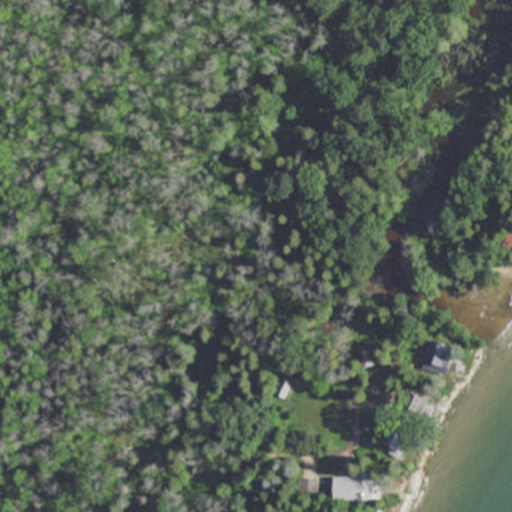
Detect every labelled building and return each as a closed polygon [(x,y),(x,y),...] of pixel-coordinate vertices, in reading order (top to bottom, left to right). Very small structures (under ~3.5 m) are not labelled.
[(442,374),(450,347),(429,341),(421,368),(442,374)] [(403,410),(416,415),(421,400),(407,395),(403,410)] [(378,451),(395,459),(407,435),(390,427),(378,451)] [(317,479),(299,477),(296,493),(314,496),(317,479)] [(327,477),(327,500),(377,500),(377,477),(327,477)]
